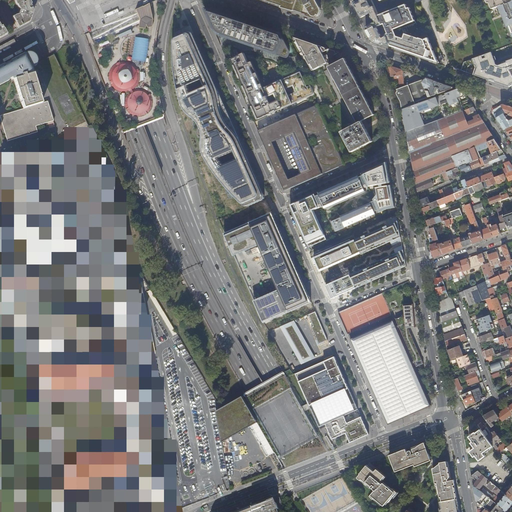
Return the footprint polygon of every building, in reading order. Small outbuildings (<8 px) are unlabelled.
[(12,17),(18,28),(24,25),(29,22),(33,10),(31,6),(27,0),(13,0),(18,9),(18,8),(20,11),(19,11),(18,14),(16,16),(16,15),(12,17)] [(263,0),(289,9),(314,17),(316,18),(317,17),(317,16),(319,15),(320,15),(321,13),(321,12),(321,10),(321,8),(317,2),(316,0),(263,0)] [(380,42),(391,46),(386,34),(382,36),(377,27),(381,25),(378,16),(377,15),(370,0),(357,0),(353,3),(361,17),(370,13),(372,15),(371,15),(373,19),(374,19),(375,22),(366,26),(370,34),(372,39),(374,40),(380,42)] [(511,0),(486,0),(487,2),(488,4),(489,4),(490,3),(491,7),(492,10),(496,8),(511,2),(511,0)] [(511,2),(496,8),(499,16),(501,15),(503,21),(506,20),(507,22),(505,23),(507,27),(509,27),(511,35),(511,2)] [(148,4),(135,10),(139,20),(138,24),(138,28),(145,29),(145,25),(146,28),(151,27),(152,19),(148,4)] [(386,34),(391,46),(391,45),(400,48),(401,47),(403,47),(404,48),(404,50),(420,55),(421,54),(425,55),(424,57),(425,57),(424,57),(438,62),(428,37),(423,39),(419,37),(418,38),(403,33),(401,28),(415,22),(409,7),(407,8),(406,5),(378,16),(381,25),(382,26),(385,33),(386,34)] [(205,8),(204,9),(214,30),(217,34),(221,36),(286,58),(287,57),(288,57),(290,52),(290,51),(290,50),(280,32),(275,30),(220,12),(206,7),(205,7),(205,8)] [(193,33),(192,32),(191,32),(189,32),(176,38),(175,39),(174,40),(174,45),(174,57),(176,73),(178,87),(182,102),(183,104),(186,110),(190,115),(195,119),(200,123),(202,130),(203,136),(203,144),(203,150),(205,154),(206,156),(210,164),(215,171),(225,183),(232,192),(236,195),(247,206),(248,206),(250,206),(266,199),(262,188),(252,167),(243,147),(241,142),(236,133),(228,124),(224,118),(222,111),(219,94),(217,87),(214,79),(197,41),(194,34),(193,33)] [(150,39),(135,37),(132,59),(146,61),(150,39)] [(316,44),(296,38),(313,71),(328,63),(326,59),(340,52),(316,45),(316,44)] [(511,85),(511,74),(509,70),(511,68),(511,59),(507,61),(507,62),(499,65),(496,65),(491,52),(463,63),(461,70),(486,78),(500,83),(509,87),(511,85)] [(0,84),(8,80),(11,78),(12,80),(13,79),(21,77),(20,75),(24,74),(25,76),(33,74),(34,73),(31,68),(33,67),(35,66),(36,63),(36,62),(36,60),(36,58),(35,57),(35,56),(33,54),(32,54),(30,53),(27,53),(25,53),(0,66),(0,84)] [(311,86),(307,88),(300,73),(263,89),(252,63),(249,64),(244,53),(231,59),(258,119),(314,94),(311,86)] [(342,131),(353,151),(373,141),(362,121),(374,114),(345,58),(328,67),(358,123),(342,131)] [(122,61),(116,63),(111,68),(109,74),(109,80),(112,86),(116,90),(123,92),(129,91),(125,97),(124,104),(127,111),(133,116),(140,117),(147,114),(152,109),(153,102),(151,95),(146,90),(140,88),(133,89),(135,88),(139,83),(140,76),(138,70),(134,65),(129,62),(122,61)] [(400,84),(393,87),(394,88),(400,86),(404,84),(403,70),(396,68),(390,66),(391,76),(395,76),(395,78),(399,78),(400,84)] [(0,116),(0,117),(7,142),(37,132),(35,127),(47,123),(53,121),(47,102),(41,103),(39,97),(38,96),(40,95),(33,74),(25,76),(24,74),(20,75),(21,77),(13,79),(20,101),(21,101),(22,102),(21,102),(23,109),(0,116)] [(431,79),(426,78),(415,82),(409,84),(415,102),(423,99),(429,97),(427,92),(435,81),(431,79)] [(453,88),(453,87),(443,84),(435,81),(427,92),(429,97),(453,88)] [(404,84),(400,86),(401,87),(397,89),(398,90),(397,91),(396,92),(396,93),(397,95),(400,101),(402,109),(416,104),(415,102),(409,84),(408,84),(405,86),(404,84)] [(241,142),(217,87),(219,94),(222,111),(224,118),(228,124),(236,133),(241,142)] [(445,117),(462,111),(460,104),(458,99),(463,97),(465,94),(458,88),(430,99),(416,104),(402,109),(403,114),(406,132),(424,125),(420,113),(433,108),(434,106),(435,107),(439,105),(438,105),(441,104),(444,113),(443,113),(445,117)] [(318,104),(258,130),(284,190),(344,164),(318,104)] [(511,116),(511,107),(503,104),(493,110),(492,113),(496,119),(503,114),(504,115),(506,113),(509,114),(509,115),(511,116)] [(410,151),(414,172),(418,170),(468,150),(461,132),(484,123),(480,118),(479,115),(473,117),(474,120),(467,123),(464,115),(475,110),(473,107),(462,111),(445,117),(429,123),(427,124),(426,124),(424,125),(406,132),(410,151)] [(511,116),(509,115),(509,114),(506,113),(504,115),(503,114),(496,119),(499,123),(503,130),(511,126),(511,116)] [(414,172),(416,184),(421,182),(430,179),(442,174),(446,172),(458,168),(460,167),(469,163),(481,158),(478,151),(489,147),(492,154),(497,152),(501,150),(499,146),(488,130),(484,123),(461,132),(468,150),(418,170),(414,172)] [(511,143),(511,126),(503,130),(506,129),(506,131),(504,132),(507,136),(509,135),(510,137),(508,137),(511,142),(511,140),(511,142),(511,143)] [(100,151),(90,129),(70,135),(71,138),(84,132),(95,153),(100,151)] [(81,142),(59,149),(64,164),(66,163),(70,178),(72,177),(76,191),(78,191),(82,205),(84,205),(88,218),(87,219),(91,233),(89,233),(94,248),(92,249),(96,263),(94,263),(99,278),(121,272),(117,257),(119,257),(114,242),(116,241),(112,227),(114,227),(109,212),(111,212),(106,197),(105,197),(100,183),(98,184),(94,169),(92,170),(88,156),(86,156),(81,142)] [(497,154),(497,152),(492,154),(482,158),(484,164),(485,166),(500,161),(499,157),(497,154)] [(28,155),(0,163),(0,190),(0,191),(36,181),(38,186),(28,189),(31,198),(53,192),(50,182),(47,183),(47,180),(52,179),(44,155),(32,158),(34,162),(31,163),(28,155)] [(477,167),(484,164),(482,158),(481,158),(469,163),(472,170),(477,167)] [(390,180),(387,162),(362,173),(363,175),(367,184),(368,187),(377,185),(377,187),(378,194),(374,199),(374,201),(378,210),(379,212),(387,209),(395,207),(394,199),(391,185),(391,183),(390,182),(390,180)] [(469,163),(460,167),(461,169),(462,171),(465,170),(466,172),(472,170),(469,163)] [(446,172),(449,179),(452,177),(453,178),(457,176),(455,172),(459,171),(458,170),(458,168),(446,172)] [(493,175),(492,172),(484,176),(479,177),(482,183),(482,182),(494,178),(493,175)] [(504,181),(505,178),(504,175),(506,174),(506,173),(497,176),(494,178),(495,179),(496,183),(497,184),(504,181)] [(360,177),(358,174),(345,180),(329,187),(318,192),(320,194),(320,196),(320,197),(321,200),(322,200),(324,205),(326,209),(366,192),(364,188),(360,177)] [(465,179),(468,188),(482,183),(479,177),(478,174),(476,175),(478,178),(468,182),(467,179),(465,179)] [(484,188),(487,187),(487,186),(491,185),(491,186),(494,185),(493,184),(496,183),(495,179),(494,178),(482,182),(484,188)] [(421,182),(423,190),(427,188),(433,186),(430,179),(421,182)] [(455,193),(468,188),(465,179),(460,181),(461,182),(463,187),(458,189),(457,187),(453,189),(455,193)] [(470,193),(471,196),(476,194),(475,191),(484,188),(482,182),(482,183),(468,188),(470,193)] [(456,199),(456,200),(462,198),(462,197),(470,193),(468,188),(455,193),(454,194),(456,199)] [(442,190),(439,191),(442,199),(454,194),(455,193),(453,189),(443,193),(442,190)] [(434,199),(435,201),(437,200),(442,199),(439,191),(434,193),(436,199),(434,199)] [(504,192),(500,193),(501,195),(503,200),(509,198),(508,193),(505,194),(504,192)] [(302,199),(291,204),(299,223),(308,243),(325,235),(314,210),(321,207),(320,204),(316,196),(315,193),(302,199)] [(320,196),(320,194),(316,196),(320,204),(322,203),(323,206),(324,205),(322,200),(321,200),(320,197),(320,196)] [(439,206),(440,208),(446,206),(445,204),(456,199),(454,194),(442,199),(437,200),(439,206)] [(490,205),(498,202),(503,200),(501,195),(488,199),(490,205)] [(428,204),(430,209),(439,206),(437,200),(435,201),(429,204),(428,204)] [(374,201),(341,216),(341,217),(371,204),(375,211),(378,210),(374,201)] [(472,207),(474,214),(484,210),(482,203),(472,207)] [(375,211),(371,204),(341,217),(331,221),(336,232),(376,214),(375,211)] [(421,211),(422,215),(425,214),(424,212),(430,209),(428,204),(420,207),(421,211)] [(469,234),(473,243),(477,242),(483,240),(480,231),(479,227),(477,223),(474,214),(472,207),(470,204),(464,206),(471,224),(474,223),(477,232),(472,234),(471,231),(472,231),(469,224),(466,225),(469,234)] [(450,212),(453,218),(453,219),(462,215),(460,208),(459,209),(454,210),(450,212)] [(497,224),(499,230),(508,227),(503,214),(501,208),(497,209),(502,223),(497,224)] [(508,227),(508,229),(511,228),(511,211),(503,214),(508,227)] [(427,221),(428,226),(433,225),(444,221),(449,219),(453,218),(450,212),(445,214),(446,216),(440,218),(440,216),(430,220),(427,221)] [(276,222),(272,213),(249,223),(225,234),(234,254),(255,302),(264,323),(288,312),(312,302),(276,222)] [(399,228),(396,213),(335,240),(311,251),(320,271),(322,276),(332,299),(406,266),(406,264),(403,247),(399,228)] [(60,235),(61,217),(60,217),(60,222),(51,222),(51,228),(52,229),(52,236),(55,236),(55,229),(59,229),(59,235),(60,235)] [(480,231),(483,240),(487,238),(493,236),(489,225),(491,224),(492,224),(490,219),(488,220),(487,217),(482,219),(484,223),(485,222),(486,226),(487,227),(488,228),(486,229),(482,230),(481,226),(479,227),(480,231)] [(489,225),(493,236),(495,236),(497,235),(501,234),(499,230),(497,224),(495,225),(492,226),(491,224),(489,225)] [(428,226),(424,228),(425,230),(429,229),(430,233),(432,237),(432,238),(429,240),(429,242),(435,240),(438,239),(433,225),(428,226)] [(459,237),(463,247),(466,246),(473,243),(469,234),(459,237)] [(325,235),(308,243),(309,247),(326,239),(325,235)] [(453,244),(455,250),(458,249),(463,247),(459,237),(453,240),(451,235),(450,235),(450,236),(453,244)] [(440,244),(443,254),(449,252),(455,250),(453,244),(450,236),(447,237),(448,239),(450,240),(450,241),(440,244)] [(440,244),(438,239),(435,240),(436,244),(430,245),(431,252),(429,253),(430,258),(431,258),(437,256),(443,254),(440,244)] [(2,242),(6,254),(11,252),(8,240),(2,242)] [(504,245),(502,246),(505,257),(506,257),(507,259),(509,260),(501,263),(502,265),(503,269),(504,270),(507,269),(508,271),(510,270),(511,269),(511,268),(510,265),(511,263),(511,260),(506,245),(504,245)] [(485,261),(480,263),(486,281),(494,277),(495,277),(494,273),(493,269),(488,255),(487,251),(482,253),(485,261)] [(497,252),(488,255),(493,269),(495,268),(494,265),(499,263),(500,266),(502,265),(501,263),(497,252)] [(0,299),(1,301),(4,300),(0,286),(0,284),(5,283),(3,275),(13,272),(8,257),(13,255),(12,253),(0,256),(0,299)] [(75,256),(27,270),(36,297),(84,283),(75,256)] [(462,260),(459,261),(463,272),(471,269),(467,258),(462,260)] [(449,269),(453,279),(464,276),(463,272),(459,261),(454,263),(455,266),(449,268),(449,269)] [(440,272),(441,277),(442,279),(446,278),(447,280),(453,279),(449,269),(440,272)] [(494,277),(486,281),(485,281),(488,289),(490,288),(488,283),(490,282),(491,285),(501,280),(499,277),(500,276),(500,275),(495,277),(494,277)] [(441,277),(434,279),(435,286),(437,294),(438,294),(440,295),(441,293),(443,293),(443,291),(446,290),(444,286),(440,287),(439,282),(443,281),(442,279),(441,277)] [(485,281),(477,285),(482,300),(485,299),(490,297),(488,289),(485,281)] [(118,323),(120,334),(119,334),(118,335),(118,336),(118,337),(118,338),(119,339),(120,339),(121,339),(124,339),(124,340),(123,340),(128,363),(148,359),(143,334),(143,325),(141,312),(141,311),(140,311),(138,311),(134,284),(108,290),(114,319),(115,319),(116,323),(118,323)] [(477,285),(464,290),(466,295),(470,305),(482,300),(477,285)] [(488,289),(490,297),(495,309),(496,314),(502,312),(502,311),(497,297),(494,298),(493,295),(496,295),(494,291),(493,287),(490,288),(488,289)] [(507,293),(501,295),(503,303),(509,300),(507,293)] [(441,316),(456,310),(451,296),(438,302),(441,316)] [(490,297),(485,299),(490,311),(495,309),(490,297)] [(393,320),(350,339),(388,425),(431,406),(414,367),(416,366),(417,367),(424,364),(411,334),(408,328),(415,327),(415,321),(413,305),(404,306),(404,317),(403,317),(403,316),(396,319),(397,322),(395,323),(393,320)] [(444,335),(445,341),(465,334),(456,310),(441,316),(443,328),(451,325),(453,331),(444,335)] [(328,340),(316,311),(308,314),(313,326),(311,327),(319,344),(323,342),(328,340)] [(506,325),(502,312),(496,314),(502,328),(502,329),(507,327),(506,325)] [(494,327),(490,315),(476,319),(481,332),(494,327)] [(35,358),(38,357),(31,334),(21,337),(19,330),(13,331),(9,316),(6,317),(5,319),(23,377),(33,374),(32,366),(36,365),(35,358)] [(104,342),(102,336),(100,336),(99,335),(103,333),(99,320),(98,318),(95,319),(96,321),(93,322),(93,325),(91,325),(90,321),(77,325),(77,327),(69,330),(65,317),(58,319),(59,321),(57,321),(56,317),(42,321),(44,327),(47,327),(47,329),(43,330),(47,343),(48,343),(49,347),(57,345),(57,343),(69,339),(69,336),(77,334),(81,347),(82,347),(84,351),(92,348),(91,346),(104,342)] [(298,365),(311,360),(296,320),(278,327),(279,329),(271,332),(275,342),(286,338),(291,352),(284,355),(291,371),(299,368),(298,365)] [(443,328),(444,335),(453,331),(451,325),(443,328)] [(511,334),(511,331),(509,326),(507,327),(502,329),(503,332),(505,331),(508,336),(511,334)] [(486,340),(487,342),(494,339),(491,332),(479,337),(481,342),(486,340)] [(446,345),(447,350),(448,349),(455,347),(454,343),(466,339),(465,334),(445,341),(446,345)] [(500,342),(501,345),(503,344),(507,342),(505,339),(504,335),(494,339),(495,344),(500,342)] [(452,360),(456,359),(463,356),(459,345),(455,347),(448,349),(452,360)] [(482,351),(485,359),(486,358),(492,356),(495,355),(492,348),(491,348),(482,351)] [(502,356),(503,360),(509,358),(511,356),(510,351),(509,350),(506,351),(495,355),(492,356),(494,359),(502,356)] [(456,359),(460,368),(466,365),(470,364),(467,355),(463,356),(456,359)] [(358,410),(335,356),(306,369),(295,373),(319,427),(325,424),(332,439),(346,433),(350,443),(355,441),(369,435),(361,417),(348,423),(344,416),(353,412),(358,410)] [(47,372),(51,391),(108,379),(103,360),(47,372)] [(502,360),(490,365),(492,372),(505,367),(502,360)] [(470,364),(466,365),(470,374),(478,370),(475,362),(470,364)] [(470,374),(465,375),(468,385),(479,381),(477,376),(480,375),(478,370),(470,374)] [(128,424),(133,446),(146,444),(144,435),(160,432),(148,380),(133,384),(131,377),(118,380),(123,402),(127,424),(128,424)] [(40,412),(33,381),(24,383),(31,414),(40,412)] [(487,395),(482,382),(477,384),(477,386),(483,401),(486,399),(487,395)] [(465,405),(466,405),(475,401),(471,392),(462,395),(465,405)] [(216,409),(222,442),(249,426),(260,446),(268,441),(257,421),(243,395),(216,409)] [(500,417),(503,421),(511,413),(511,412),(508,407),(507,406),(499,412),(496,408),(494,409),(500,417)] [(487,421),(492,427),(494,425),(492,422),(500,417),(494,409),(488,412),(483,415),(487,421)] [(31,414),(33,425),(44,423),(42,412),(40,412),(31,414)] [(478,418),(474,420),(481,429),(493,445),(499,453),(504,449),(507,447),(503,443),(498,447),(497,447),(497,445),(496,444),(496,445),(495,443),(497,441),(498,442),(501,439),(493,428),(489,431),(491,433),(490,434),(489,434),(488,434),(486,432),(487,431),(485,429),(481,423),(482,423),(480,421),(478,418)] [(493,445),(481,429),(476,433),(475,432),(473,433),(472,434),(469,436),(473,441),(477,446),(475,447),(470,451),(474,457),(475,455),(479,460),(485,456),(483,453),(489,448),(493,445)] [(332,444),(327,436),(325,437),(331,447),(333,445),(332,444)] [(37,441),(45,480),(56,478),(47,439),(37,441)] [(268,441),(260,446),(266,456),(275,452),(268,441)] [(431,460),(424,441),(418,444),(392,454),(389,455),(396,471),(415,464),(416,466),(431,460)] [(66,464),(70,482),(126,470),(122,452),(66,464)] [(503,454),(500,458),(506,464),(510,460),(503,454)] [(150,462),(156,489),(168,487),(166,475),(167,475),(165,469),(162,459),(150,462)] [(455,488),(454,479),(451,480),(449,465),(448,461),(440,462),(435,467),(433,467),(437,494),(440,494),(441,501),(457,498),(455,488)] [(383,478),(368,465),(359,475),(373,488),(374,488),(375,489),(371,494),(384,505),(387,501),(389,502),(396,493),(384,482),(383,483),(380,481),(383,478)] [(473,485),(479,489),(487,479),(478,470),(471,476),(473,478),(476,475),(478,477),(477,478),(478,478),(473,485)] [(54,507),(55,511),(63,511),(56,480),(48,482),(50,491),(48,492),(51,508),(54,507)] [(497,494),(501,490),(490,481),(487,485),(497,494)] [(472,484),(475,500),(480,504),(487,496),(481,491),(479,489),(473,485),(472,484)] [(488,497),(506,511),(510,506),(511,504),(511,499),(505,494),(503,497),(502,496),(501,497),(502,498),(500,497),(499,498),(496,496),(494,494),(493,496),(484,488),(481,491),(487,496),(488,497)] [(97,511),(120,507),(120,508),(127,506),(133,504),(130,490),(124,491),(117,492),(87,499),(81,500),(81,501),(74,502),(76,511),(97,511)] [(489,511),(505,511),(506,511),(488,497),(481,505),(489,511)] [(459,511),(459,508),(457,498),(441,501),(442,508),(441,508),(441,511),(459,511)] [(278,511),(277,509),(278,508),(275,499),(257,506),(242,511),(278,511)] [(477,511),(489,511),(481,505),(480,504),(475,500),(477,511)]
